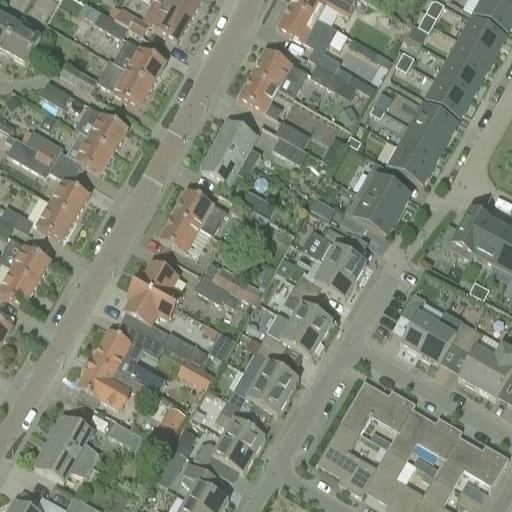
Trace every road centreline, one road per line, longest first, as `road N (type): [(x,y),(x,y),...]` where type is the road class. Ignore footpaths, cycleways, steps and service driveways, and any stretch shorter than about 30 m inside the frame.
road 1 (residential): [(0,443),(252,0)]
road 2 (residential): [(344,357),(511,449)]
road 3 (residential): [(511,98),(469,182),(475,194),(511,214)]
road 4 (residential): [(262,479),(344,357)]
